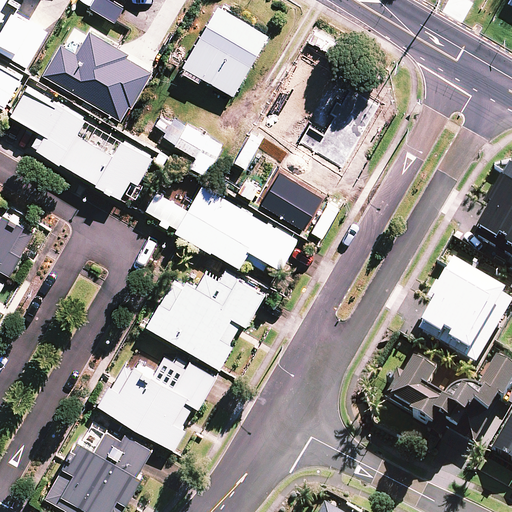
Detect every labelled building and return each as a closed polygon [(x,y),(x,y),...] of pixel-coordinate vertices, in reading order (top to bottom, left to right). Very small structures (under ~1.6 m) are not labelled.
[(8,0),(0,0),(0,48),(28,65),(50,29),(7,3),(8,0)] [(277,27),(230,0),(224,0),(188,64),(205,74),(209,67),(242,87),(277,27)] [(61,40),(43,73),(122,119),(131,105),(133,106),(154,69),(129,55),(131,52),(90,28),(77,50),(61,40)] [(0,91),(13,99),(31,68),(0,50),(0,91)] [(317,52),(285,112),(277,127),(307,143),(315,128),(334,138),(367,78),(317,52)] [(95,111),(36,78),(20,107),(49,123),(40,138),(129,188),(139,172),(146,176),(161,149),(130,132),(94,112),(95,111)] [(180,111),(169,131),(188,141),(182,152),(213,170),(230,138),(180,111)] [(328,192),(287,168),(269,199),(310,223),(328,192)] [(252,172),(244,185),(258,193),(266,180),(252,172)] [(489,214),(474,239),(511,261),(511,175),(510,174),(497,196),(492,193),(482,210),(489,214)] [(305,232),(209,178),(195,203),(162,185),(150,206),(248,260),(252,253),(270,263),(277,251),(290,259),(305,232)] [(42,226),(0,201),(0,256),(18,267),(42,226)] [(271,288),(231,265),(226,274),(211,265),(201,282),(181,271),(155,316),(228,358),(240,337),(236,335),(248,314),(254,318),(271,288)] [(0,295),(12,274),(0,267),(0,295)] [(434,308),(419,333),(477,367),(511,305),(511,304),(504,300),(506,298),(454,267),(441,290),(436,287),(427,304),(434,308)] [(224,369),(196,353),(183,377),(144,355),(141,361),(129,354),(105,396),(182,440),(193,422),(188,419),(201,397),(207,400),(224,369)] [(511,393),(511,364),(498,354),(468,394),(457,385),(444,403),(406,374),(389,397),(442,436),(448,427),(473,445),(511,393)] [(511,414),(491,449),(511,461),(511,414)] [(128,433),(114,424),(104,442),(79,427),(63,454),(72,460),(53,491),(89,511),(113,511),(117,506),(125,511),(151,468),(147,465),(161,441),(133,425),(128,433)]
